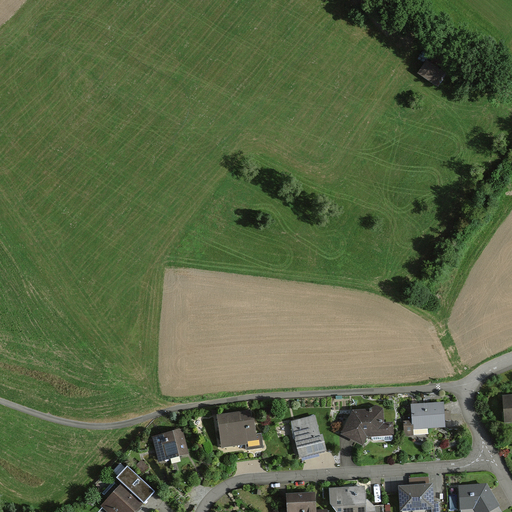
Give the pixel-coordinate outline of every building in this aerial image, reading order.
[(444,74),(427,62),(420,72),(437,84),(444,74)] [(511,423),(511,396),(503,397),(504,424),(511,423)] [(444,430),(443,404),(408,405),(408,431),(444,430)] [(380,422),(380,408),(351,409),(338,437),(362,446),(368,436),(392,436),(391,422),(380,422)] [(254,434),(251,413),(213,417),(218,454),(263,449),(261,434),(254,434)] [(320,436),(315,416),(291,423),(295,440),(293,441),(298,460),(326,453),(322,436),(320,436)] [(189,456),(182,430),(152,438),(158,464),(189,456)] [(139,511),(155,495),(125,466),(111,480),(119,488),(98,510),(100,511),(139,511)] [(434,503),(433,485),(430,485),(430,478),(409,479),(409,487),(398,487),(399,511),(421,511),(432,511),(431,511),(438,511),(439,503),(434,503)] [(473,511),(489,511),(497,508),(486,485),(458,486),(459,511),(473,510),(473,511)] [(372,511),(371,488),(328,490),(328,508),(330,511),(372,511)] [(314,509),(313,495),(285,496),(285,511),(323,511),(324,509),(314,509)]
